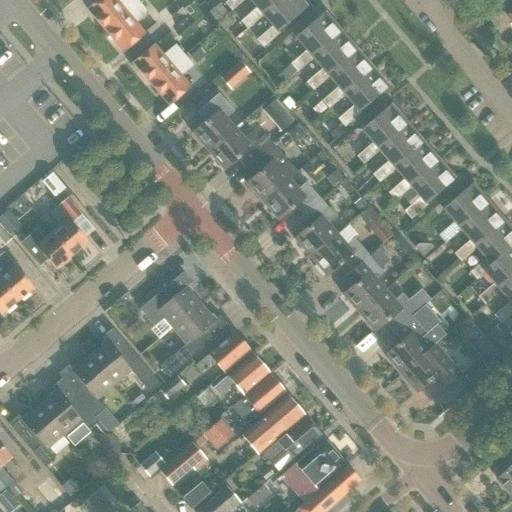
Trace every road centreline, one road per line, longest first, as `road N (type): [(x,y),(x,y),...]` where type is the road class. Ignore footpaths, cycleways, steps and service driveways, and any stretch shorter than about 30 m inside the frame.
road 1 (tertiary): [(413,463),(194,210)]
road 2 (tertiary): [(194,210),(10,0)]
road 3 (residential): [(0,379),(194,210)]
road 4 (residential): [(511,110),(422,6)]
